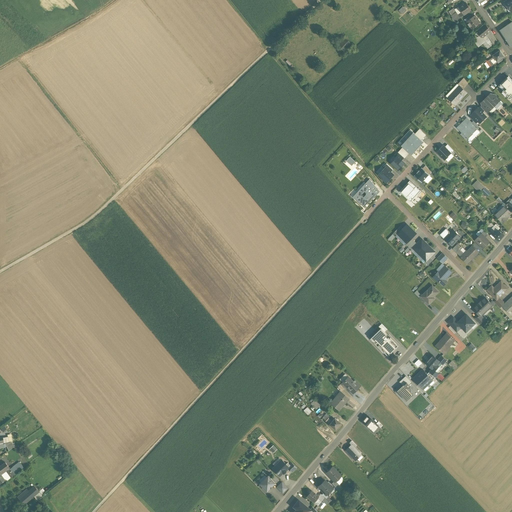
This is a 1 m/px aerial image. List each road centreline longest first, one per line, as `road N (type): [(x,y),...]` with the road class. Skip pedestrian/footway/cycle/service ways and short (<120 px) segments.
road 1 (track): [(0,270),(90,220),(320,0)]
road 2 (unclassified): [(360,221),(93,511)]
road 3 (residential): [(277,511),(473,279)]
road 4 (track): [(229,0),(387,192)]
road 5 (residential): [(510,63),(387,192)]
road 6 (track): [(121,190),(18,57)]
road 7 (residential): [(387,192),(473,279)]
